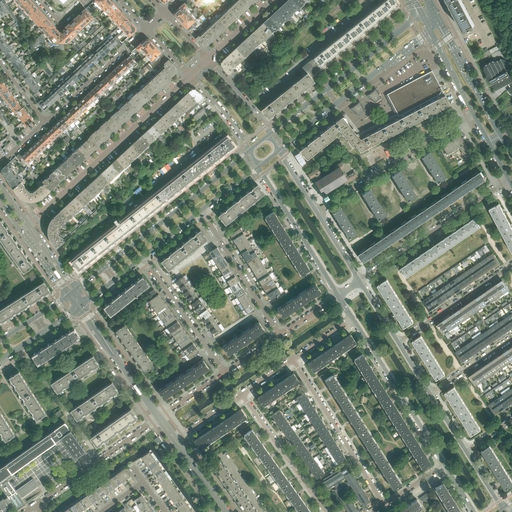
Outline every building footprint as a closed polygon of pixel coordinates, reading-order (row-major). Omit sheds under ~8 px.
[(25,0),(19,6),(17,8),(20,11),(18,14),(20,15),(22,13),(26,19),(29,16),(38,8),(33,3),(30,0),(25,0)] [(118,8),(114,4),(110,0),(105,0),(100,5),(110,15),(118,8)] [(187,9),(187,8),(186,7),(187,6),(186,5),(190,1),(189,0),(187,0),(184,3),(176,11),(175,12),(175,16),(176,17),(177,18),(187,9)] [(255,0),(238,0),(237,1),(245,9),(255,0)] [(303,4),(302,4),(305,1),(303,0),(288,0),(285,3),(294,12),(296,10),(297,10),(303,4)] [(398,6),(395,0),(385,0),(384,2),(391,10),(392,9),(393,10),(398,6)] [(475,27),(461,0),(447,0),(464,32),(475,27)] [(245,9),(237,1),(227,11),(235,19),(245,9)] [(390,11),(391,10),(384,2),(371,12),(378,20),(380,19),(381,18),(382,18),(385,15),(388,13),(389,14),(391,12),(390,11)] [(292,14),(294,12),(285,3),(274,13),(283,22),(285,20),(286,20),(292,14)] [(38,8),(29,16),(34,21),(39,27),(48,19),(43,13),(38,8)] [(127,18),(123,14),(118,8),(110,15),(119,26),(127,18)] [(79,14),(74,19),(82,28),(88,23),(93,18),(85,9),(79,14)] [(196,19),(191,14),(187,9),(177,18),(186,28),(191,24),(196,19)] [(235,19),(227,11),(225,9),(216,18),(225,28),(235,19)] [(378,20),(371,12),(365,17),(372,26),(378,22),(377,21),(378,20)] [(280,24),(283,22),(274,13),(263,23),(272,32),(274,30),(275,31),(281,25),(280,24)] [(372,26),(365,17),(358,22),(365,31),(366,30),(367,31),(372,26)] [(136,30),(136,28),(135,27),(135,26),(127,18),(119,26),(124,31),(123,32),(128,38),(134,31),(136,30)] [(225,28),(216,18),(210,23),(212,25),(207,30),(214,37),(214,38),(225,28)] [(42,34),(31,44),(32,46),(39,40),(43,43),(42,43),(46,40),(44,38),(46,36),(48,38),(57,30),(54,27),(55,27),(52,24),(48,19),(39,27),(35,30),(37,32),(38,30),(42,34)] [(66,28),(64,30),(72,39),(73,38),(76,35),(75,35),(77,33),(82,28),(74,19),(69,24),(65,27),(66,28)] [(365,31),(358,22),(352,27),(359,37),(365,32),(364,32),(365,31)] [(270,34),(272,32),(263,23),(253,33),(261,42),(263,40),(264,41),(270,35),(270,34)] [(214,37),(207,30),(204,27),(196,35),(196,34),(193,36),(200,43),(203,45),(205,45),(207,44),(214,38),(214,37)] [(359,37),(352,27),(345,32),(352,41),(353,41),(354,41),(359,37)] [(50,40),(47,43),(50,46),(55,46),(54,55),(59,55),(59,50),(60,45),(60,43),(68,43),(70,41),(73,45),(79,51),(82,48),(79,45),(73,38),(72,39),(64,30),(62,32),(62,33),(61,33),(60,33),(59,33),(58,33),(58,32),(57,30),(48,38),(50,40)] [(352,41),(345,32),(339,38),(346,47),(352,43),(351,42),(352,41)] [(250,52),(261,42),(253,33),(242,43),(250,52)] [(0,45),(6,41),(8,40),(5,35),(0,38),(0,45)] [(118,43),(114,38),(112,36),(108,40),(114,47),(115,45),(116,45),(117,44),(117,43),(118,43)] [(114,47),(108,40),(105,38),(102,41),(110,50),(111,49),(112,49),(114,47),(113,47),(114,47)] [(346,47),(339,38),(332,43),(339,52),(341,51),(346,47)] [(142,51),(151,42),(150,41),(150,42),(148,40),(145,40),(144,41),(136,48),(138,51),(139,50),(141,52),(142,51)] [(2,50),(9,45),(6,41),(0,45),(0,47),(0,48),(2,50)] [(110,50),(102,41),(98,45),(100,47),(106,54),(108,52),(108,53),(110,51),(110,50)] [(161,52),(156,47),(151,42),(142,51),(151,61),(161,52)] [(239,62),(250,52),(242,43),(231,53),(239,62)] [(339,52),(332,43),(326,48),(333,57),(339,53),(338,53),(339,52)] [(5,54),(13,49),(9,45),(2,50),(4,52),(3,52),(5,54)] [(106,54),(100,47),(96,51),(102,57),(104,56),(106,54)] [(333,57),(326,48),(319,53),(326,62),(328,61),(328,62),(333,57)] [(9,59),(16,53),(13,49),(5,54),(7,56),(8,58),(9,59)] [(102,57),(96,51),(92,54),(98,61),(100,59),(100,60),(102,58),(102,57)] [(12,63),(19,58),(16,53),(9,59),(10,60),(10,61),(11,63),(12,62),(12,63)] [(98,61),(92,54),(91,53),(87,56),(89,58),(88,58),(94,65),(96,63),(98,62),(98,61)] [(232,69),(239,62),(231,53),(223,60),(224,61),(222,63),(222,66),(224,68),(223,68),(234,80),(240,74),(237,71),(238,70),(236,68),(235,69),(236,71),(235,72),(232,69)] [(326,62),(319,53),(313,58),(313,59),(321,68),(326,64),(325,63),(326,62)] [(134,68),(137,64),(137,63),(136,62),(135,61),(134,60),(133,59),(132,58),(131,58),(131,57),(130,56),(129,55),(127,58),(126,59),(128,61),(128,62),(132,66),(134,68)] [(15,67),(22,62),(24,61),(21,56),(19,58),(12,63),(13,65),(14,67),(15,67)] [(94,65),(88,58),(86,56),(83,59),(83,60),(91,68),(92,67),(93,67),(94,65)] [(511,69),(511,70),(511,69),(510,68),(509,68),(509,67),(508,66),(508,65),(508,64),(507,63),(507,62),(506,61),(506,60),(505,60),(504,59),(503,59),(502,58),(500,59),(500,60),(499,60),(498,61),(497,61),(496,61),(494,61),(493,61),(492,61),(491,62),(490,62),(490,63),(489,64),(488,64),(487,64),(486,65),(485,65),(484,66),(484,67),(484,68),(484,70),(484,71),(485,73),(486,74),(486,75),(486,76),(486,78),(487,79),(487,80),(488,80),(488,81),(489,82),(490,82),(489,81),(490,81),(496,91),(509,84),(510,88),(508,90),(507,90),(508,91),(508,92),(509,93),(510,94),(511,94),(511,95),(511,94),(511,69)] [(132,66),(128,62),(128,61),(126,59),(123,61),(123,62),(125,65),(125,66),(128,70),(132,66)] [(313,59),(305,65),(302,67),(307,73),(309,76),(312,74),(320,68),(321,68),(313,59)] [(91,68),(83,60),(79,63),(81,65),(87,72),(88,70),(89,70),(90,69),(90,68),(91,68)] [(174,68),(175,68),(168,60),(164,64),(165,65),(163,66),(164,67),(162,70),(160,68),(158,70),(160,72),(168,81),(170,78),(176,72),(176,70),(174,68)] [(18,71),(25,66),(22,62),(15,67),(16,69),(18,71)] [(128,70),(125,66),(125,65),(123,62),(122,62),(119,64),(120,65),(119,65),(121,68),(121,69),(125,73),(128,70)] [(43,67),(42,67),(43,68),(50,77),(53,74),(45,64),(43,67)] [(87,72),(81,65),(77,69),(83,75),(84,74),(85,74),(87,72),(86,72),(87,72)] [(125,73),(121,69),(121,68),(119,65),(116,68),(116,69),(118,71),(118,72),(121,76),(122,76),(123,78),(125,76),(123,75),(125,73)] [(22,76),(29,70),(25,66),(18,71),(20,73),(19,73),(21,75),(22,76)] [(121,76),(118,72),(118,71),(116,69),(115,68),(112,71),(113,71),(112,72),(115,75),(114,76),(118,79),(121,76)] [(83,75),(77,69),(73,72),(79,79),(81,77),(81,78),(83,76),(83,75)] [(25,80),(32,74),(29,70),(22,76),(23,77),(22,77),(24,79),(25,80)] [(425,101),(442,92),(441,90),(438,83),(437,82),(435,77),(434,75),(432,71),(428,73),(399,88),(400,88),(391,93),(389,98),(398,115),(407,110),(425,101)] [(79,79),(73,72),(69,76),(75,82),(77,81),(79,79)] [(118,79),(114,76),(115,75),(112,72),(109,74),(109,75),(111,78),(115,83),(118,79)] [(168,81),(160,72),(149,82),(158,90),(160,88),(162,86),(163,85),(165,83),(168,81)] [(312,84),(309,80),(311,78),(309,76),(307,73),(300,79),(307,88),(312,84)] [(28,84),(35,78),(32,74),(25,80),(26,81),(26,82),(27,84),(28,83),(28,84)] [(115,83),(111,78),(109,75),(108,75),(105,77),(106,78),(105,79),(107,81),(107,82),(111,86),(115,83)] [(75,82),(69,76),(65,79),(71,86),(73,84),(73,85),(75,83),(75,82)] [(31,88),(38,83),(35,78),(28,84),(29,85),(29,86),(30,88),(31,88)] [(111,86),(107,82),(107,81),(105,79),(105,78),(102,81),(102,82),(104,84),(104,85),(107,89),(111,86)] [(71,86),(65,79),(61,83),(67,89),(69,88),(71,87),(71,86)] [(301,92),(307,88),(300,79),(287,89),(294,98),(300,94),(299,93),(301,92)] [(107,89),(104,85),(104,84),(102,82),(101,81),(98,84),(99,84),(98,85),(100,87),(100,88),(104,93),(107,89)] [(158,90),(149,82),(139,91),(147,100),(150,98),(150,97),(153,94),(155,92),(155,93),(158,90)] [(35,92),(41,87),(38,83),(31,88),(32,90),(33,92),(34,92),(35,92)] [(67,89),(61,83),(58,87),(64,93),(65,92),(67,90),(67,89)] [(104,93),(100,88),(100,87),(98,85),(95,87),(95,88),(97,91),(97,92),(100,96),(104,93)] [(0,93),(2,96),(8,90),(7,88),(5,86),(0,89),(0,93)] [(64,93),(58,87),(54,90),(60,97),(61,95),(62,95),(63,94),(63,93),(64,93)] [(100,96),(97,92),(97,91),(95,88),(94,88),(91,91),(92,91),(91,92),(93,94),(93,95),(97,99),(100,96)] [(288,103),(294,98),(287,89),(274,100),(281,109),(287,104),(286,104),(288,103)] [(5,100),(12,95),(11,94),(12,94),(10,92),(8,90),(2,96),(5,100)] [(60,97),(54,90),(50,94),(56,100),(57,99),(58,99),(60,97),(59,97),(60,97)] [(197,102),(202,97),(197,91),(197,92),(195,90),(192,90),(190,91),(183,97),(191,105),(196,101),(197,102)] [(379,97),(377,93),(375,90),(368,95),(371,98),(374,101),(379,97)] [(97,99),(93,95),(93,94),(91,92),(91,91),(88,94),(87,95),(89,97),(90,98),(93,102),(97,99)] [(147,100),(139,91),(137,92),(136,92),(130,98),(130,99),(129,100),(137,109),(140,107),(139,107),(143,104),(145,102),(147,100)] [(449,105),(443,92),(442,92),(425,101),(432,114),(440,110),(439,110),(441,109),(449,105)] [(56,100),(50,94),(46,97),(52,104),(54,102),(56,101),(56,100)] [(93,102),(90,98),(89,97),(87,95),(87,94),(84,97),(85,97),(84,98),(86,101),(90,105),(93,102)] [(8,104),(15,99),(14,97),(13,97),(12,95),(5,100),(1,103),(2,104),(4,103),(5,103),(6,102),(8,104)] [(52,104),(46,97),(44,95),(40,99),(41,100),(48,107),(50,106),(52,104)] [(188,113),(193,108),(191,106),(191,105),(183,97),(173,107),(181,115),(186,110),(188,113)] [(90,105),(86,101),(84,98),(81,100),(81,101),(80,101),(83,104),(83,105),(86,109),(90,105)] [(137,109),(129,100),(127,98),(122,103),(117,108),(118,110),(127,119),(129,116),(130,115),(134,111),(135,112),(137,109)] [(12,109),(19,104),(18,103),(19,103),(17,101),(15,99),(8,104),(6,106),(8,108),(10,107),(12,109)] [(48,107),(41,100),(38,102),(44,111),(46,109),(46,110),(48,108),(48,107)] [(281,109),(274,100),(261,110),(264,114),(263,114),(265,116),(268,119),(270,117),(272,116),(274,114),(273,114),(274,114),(275,113),(281,109)] [(86,109),(83,105),(83,104),(80,101),(77,104),(78,104),(77,105),(79,107),(79,108),(83,112),(86,109)] [(432,114),(425,101),(407,110),(414,123),(422,119),(423,119),(424,118),(432,114)] [(363,110),(361,106),(358,103),(352,108),(355,111),(358,114),(363,110)] [(16,113),(22,108),(21,106),(20,106),(19,104),(12,109),(10,110),(12,112),(13,111),(16,113)] [(83,112),(79,108),(79,107),(77,105),(77,104),(74,107),(73,108),(79,115),(83,112)] [(170,124),(181,115),(173,107),(163,116),(170,124)] [(19,117),(26,112),(25,110),(24,110),(23,108),(22,108),(16,113),(14,114),(16,116),(17,115),(19,117)] [(79,115),(73,108),(70,110),(71,110),(70,111),(72,114),(72,115),(73,116),(74,116),(76,118),(79,115)] [(127,119),(118,110),(116,112),(116,111),(109,117),(110,118),(108,119),(117,128),(119,126),(121,123),(124,121),(127,119)] [(414,123),(407,110),(398,115),(389,120),(396,133),(404,129),(404,128),(405,128),(406,127),(406,128),(414,123)] [(76,118),(74,116),(73,116),(72,115),(72,114),(70,111),(69,111),(67,113),(67,114),(66,115),(68,117),(68,118),(70,120),(71,120),(72,122),(74,124),(78,120),(76,118)] [(23,122),(30,117),(29,116),(30,116),(28,114),(26,112),(19,117),(23,122)] [(70,120),(68,118),(68,117),(66,115),(66,114),(64,116),(64,117),(63,118),(65,120),(65,121),(66,123),(67,123),(69,125),(72,122),(71,120),(70,120)] [(160,134),(170,124),(163,116),(153,126),(160,134)] [(333,133),(337,130),(338,129),(341,133),(351,125),(343,116),(342,117),(335,122),(335,123),(334,123),(334,124),(333,124),(325,130),(333,139),(336,136),(333,133)] [(25,129),(33,121),(33,120),(32,119),(31,119),(30,117),(23,122),(21,123),(15,128),(14,129),(15,131),(22,125),(25,129)] [(66,123),(65,121),(65,120),(63,118),(62,117),(60,120),(59,121),(62,123),(62,124),(63,126),(64,126),(66,128),(69,125),(67,123),(66,123)] [(117,128),(108,119),(106,121),(99,127),(98,129),(106,138),(109,136),(109,135),(112,132),(114,130),(114,131),(117,128)] [(396,133),(389,120),(372,129),(379,142),(386,138),(388,137),(396,133)] [(66,128),(64,126),(63,126),(62,124),(62,123),(59,121),(57,123),(56,124),(58,127),(58,128),(59,129),(61,129),(62,131),(66,128)] [(18,135),(15,131),(14,129),(15,128),(12,123),(8,126),(9,127),(10,128),(11,130),(12,131),(16,136),(18,135)] [(59,129),(58,128),(58,127),(56,124),(53,126),(54,126),(52,127),(55,130),(55,131),(56,132),(57,132),(59,134),(62,131),(61,129),(59,129)] [(379,142),(372,129),(359,135),(356,132),(351,125),(341,133),(345,139),(346,138),(347,140),(352,147),(354,146),(355,146),(360,152),(369,147),(370,146),(371,146),(379,142)] [(150,143),(160,134),(153,126),(142,135),(150,143)] [(57,132),(56,132),(55,131),(55,130),(52,127),(50,129),(50,130),(49,131),(51,133),(51,134),(53,135),(54,135),(55,137),(59,134),(57,132)] [(106,138),(98,129),(96,131),(95,130),(89,136),(89,137),(88,138),(96,147),(99,145),(98,145),(100,143),(104,140),(106,138)] [(55,137),(54,135),(53,135),(51,134),(51,133),(49,131),(49,130),(46,132),(47,133),(46,134),(48,136),(48,137),(49,138),(50,139),(52,141),(55,137)] [(320,149),(329,141),(333,139),(325,130),(320,135),(319,135),(318,136),(313,140),(320,149)] [(52,141),(50,139),(49,138),(48,137),(48,136),(46,134),(45,133),(43,136),(42,137),(44,140),(46,142),(48,144),(51,146),(52,145),(50,142),(52,141)] [(470,153),(462,141),(463,140),(462,138),(461,139),(458,134),(452,137),(453,139),(442,146),(447,155),(459,147),(465,157),(470,153)] [(148,149),(152,146),(150,144),(150,143),(142,135),(132,145),(140,153),(146,148),(148,149)] [(46,142),(44,140),(42,137),(39,139),(40,139),(39,140),(41,143),(42,145),(43,145),(45,147),(48,144),(46,142)] [(96,147),(88,138),(86,137),(84,139),(86,141),(78,148),(86,157),(96,147)] [(232,148),(234,146),(232,143),(230,141),(227,137),(214,148),(221,157),(223,155),(227,152),(228,150),(228,151),(230,149),(232,148)] [(42,145),(41,143),(39,140),(38,140),(36,142),(35,143),(38,146),(38,147),(39,148),(40,148),(42,150),(45,147),(43,145),(42,145)] [(306,160),(316,152),(320,149),(313,140),(307,145),(305,146),(299,151),(302,154),(301,154),(303,156),(306,160)] [(42,150),(40,148),(39,148),(38,147),(38,146),(35,143),(33,145),(32,146),(34,149),(34,150),(36,151),(38,153),(42,150)] [(138,159),(141,155),(140,154),(140,153),(132,145),(122,154),(130,163),(135,158),(139,163),(140,161),(138,159)] [(38,153),(36,151),(34,150),(34,149),(32,146),(29,148),(30,149),(28,150),(31,152),(31,153),(32,155),(33,155),(35,157),(38,153)] [(76,166),(86,157),(78,148),(68,158),(76,166)] [(217,160),(221,157),(214,148),(201,158),(208,167),(214,162),(215,161),(217,160)] [(32,155),(31,153),(31,152),(28,150),(28,149),(26,151),(26,152),(25,153),(27,156),(29,158),(31,160),(35,157),(33,155),(32,155)] [(29,158),(27,156),(25,153),(25,152),(22,155),(23,155),(21,156),(28,163),(31,160),(29,158)] [(433,158),(431,154),(429,152),(421,157),(425,164),(433,158)] [(28,163),(21,156),(19,154),(16,156),(20,160),(21,159),(29,168),(31,166),(28,163)] [(127,168),(131,165),(129,163),(130,163),(122,154),(112,164),(119,172),(125,168),(126,169),(128,172),(129,171),(127,168)] [(76,166),(68,158),(57,167),(65,176),(76,166)] [(202,171),(208,167),(201,158),(191,166),(188,168),(195,177),(197,175),(201,173),(201,172),(202,171)] [(347,179),(345,177),(343,174),(344,174),(343,172),(342,172),(341,169),(344,167),(342,164),(346,161),(353,170),(355,168),(347,158),(334,166),(336,169),(321,178),(319,173),(320,172),(317,168),(308,174),(310,178),(312,177),(315,182),(314,182),(315,182),(316,184),(317,186),(322,195),(323,195),(325,193),(344,182),(346,180),(347,179)] [(437,165),(433,158),(425,164),(429,170),(437,165)] [(5,177),(14,169),(12,167),(14,166),(11,163),(10,162),(4,168),(3,168),(4,168),(3,169),(2,172),(3,173),(3,174),(5,177)] [(109,182),(119,172),(112,164),(101,173),(109,182)] [(65,176),(57,167),(55,165),(50,170),(52,172),(47,177),(55,185),(65,176)] [(441,171),(437,165),(429,170),(433,176),(441,171)] [(189,182),(195,177),(188,168),(188,169),(185,171),(178,176),(175,179),(182,188),(184,186),(186,184),(188,183),(189,181),(189,182)] [(22,177),(19,174),(14,169),(5,177),(13,189),(21,182),(23,180),(21,178),(22,177)] [(404,177),(399,170),(399,171),(392,175),(391,175),(395,182),(404,177)] [(446,178),(441,171),(433,176),(437,183),(438,183),(437,183),(445,178),(446,178)] [(347,183),(357,177),(354,172),(345,177),(347,179),(346,180),(347,183)] [(486,179),(481,172),(471,179),(476,186),(486,179)] [(99,192),(109,182),(101,173),(91,183),(99,192)] [(55,185),(47,177),(42,182),(43,183),(50,190),(55,185)] [(408,183),(404,177),(395,182),(399,188),(408,183)] [(182,188),(175,179),(162,189),(169,198),(175,193),(176,192),(180,189),(182,188)] [(476,186),(471,179),(461,186),(465,193),(476,186)] [(29,190),(26,189),(21,182),(13,189),(17,194),(18,195),(20,197),(22,198),(23,199),(25,200),(27,200),(29,201),(31,201),(31,190),(29,190)] [(50,190),(43,183),(37,189),(33,190),(31,190),(31,201),(33,201),(35,201),(38,200),(40,199),(42,197),(44,195),(50,190)] [(89,201),(99,192),(91,183),(81,193),(89,201)] [(412,190),(408,183),(399,188),(403,195),(412,190)] [(251,204),(264,193),(261,190),(261,189),(260,187),(260,188),(257,185),(244,195),(251,204)] [(465,193),(461,186),(450,193),(455,200),(465,193)] [(164,202),(169,198),(162,189),(149,199),(156,208),(162,204),(162,203),(163,202),(164,202)] [(374,195),(370,189),(362,194),(361,194),(366,201),(374,195)] [(416,196),(412,190),(403,195),(408,202),(408,201),(415,196),(416,197),(416,196)] [(86,206),(85,204),(89,201),(81,193),(70,202),(78,211),(81,208),(83,209),(88,214),(89,213),(88,211),(89,209),(86,206)] [(455,200),(450,193),(440,200),(445,207),(455,200)] [(238,214),(251,204),(244,195),(231,205),(238,214)] [(378,202),(374,195),(366,201),(370,207),(378,202)] [(156,208),(149,199),(136,210),(143,219),(149,214),(150,213),(151,213),(156,208)] [(445,207),(440,200),(430,207),(435,214),(445,207)] [(68,220),(78,211),(70,202),(60,212),(67,220),(68,220)] [(382,208),(378,202),(370,207),(374,213),(382,208)] [(507,219),(499,204),(490,209),(489,209),(497,224),(507,219)] [(225,225),(238,214),(231,205),(218,216),(220,219),(222,221),(225,225)] [(344,214),(340,207),(340,208),(332,213),(332,212),(336,219),(344,214)] [(435,214),(430,207),(420,214),(425,221),(435,214)] [(386,215),(382,208),(374,213),(378,220),(386,215)] [(138,223),(143,219),(136,210),(123,220),(130,229),(136,224),(137,223),(138,223)] [(59,228),(67,220),(60,212),(54,217),(53,219),(51,221),(50,223),(49,225),(48,227),(48,228),(59,230),(59,228)] [(280,223),(276,217),(273,212),(272,212),(265,217),(272,228),(280,223)] [(348,220),(344,214),(336,219),(340,226),(348,220)] [(425,221),(420,214),(410,221),(415,228),(425,221)] [(481,226),(475,218),(476,218),(475,218),(469,222),(471,226),(474,231),(481,226)] [(511,234),(511,228),(507,219),(497,224),(505,238),(511,234)] [(125,234),(130,229),(123,220),(120,223),(120,222),(120,223),(113,228),(111,230),(110,230),(117,239),(123,235),(124,233),(125,234)] [(352,227),(348,220),(340,226),(344,232),(352,227)] [(415,228),(410,221),(399,227),(404,235),(415,228)] [(474,231),(471,226),(469,222),(463,226),(468,235),(474,231)] [(288,236),(280,223),(272,228),(280,241),(288,236)] [(13,239),(8,231),(4,226),(0,228),(0,240),(4,246),(13,239)] [(468,235),(463,226),(456,231),(462,239),(468,235)] [(357,233),(352,227),(344,232),(348,239),(349,239),(348,238),(350,237),(356,233),(356,234),(357,233)] [(404,235),(399,227),(389,234),(394,242),(404,235)] [(65,240),(59,235),(58,234),(59,230),(48,228),(48,229),(48,231),(48,233),(48,235),(49,237),(50,240),(52,242),(56,248),(65,240)] [(232,240),(243,233),(240,228),(229,235),(232,240)] [(112,244),(117,239),(110,230),(97,241),(104,250),(110,245),(111,244),(112,244)] [(194,250),(206,240),(207,239),(204,235),(203,233),(202,233),(200,230),(187,241),(194,250)] [(462,239),(456,231),(450,235),(456,243),(462,239)] [(235,244),(246,237),(243,233),(232,240),(235,244)] [(394,242),(389,234),(379,241),(384,249),(394,242)] [(456,243),(450,235),(444,239),(450,247),(456,243)] [(296,249),(292,242),(288,236),(280,241),(288,254),(296,249)] [(238,249),(249,242),(253,239),(252,238),(248,241),(246,237),(235,244),(238,249)] [(23,253),(17,245),(13,239),(4,246),(14,259),(23,253)] [(450,247),(444,239),(438,243),(443,252),(450,247)] [(99,254),(104,250),(97,241),(84,251),(91,260),(97,256),(97,255),(98,254),(99,254)] [(181,260),(194,250),(187,241),(174,251),(181,260)] [(384,249),(379,241),(369,248),(374,256),(384,249)] [(241,253),(252,247),(249,242),(238,249),(241,253)] [(443,252),(438,243),(431,248),(437,256),(443,252)] [(244,258),(255,251),(252,247),(241,253),(244,258)] [(220,253),(217,248),(209,253),(212,259),(220,253)] [(374,256),(369,248),(359,255),(359,256),(363,262),(364,263),(374,256)] [(437,256),(431,248),(425,252),(431,260),(437,256)] [(303,260),(296,249),(288,254),(295,265),(303,260)] [(86,265),(91,260),(84,251),(71,262),(74,266),(76,268),(78,271),(82,267),(84,266),(85,264),(86,265)] [(168,271),(181,260),(174,251),(161,262),(163,265),(165,267),(168,271)] [(247,262),(257,256),(255,251),(244,258),(247,262)] [(431,260),(425,252),(419,256),(424,264),(431,260)] [(33,266),(27,259),(23,253),(14,259),(23,273),(28,270),(30,269),(33,266)] [(224,259),(220,253),(212,259),(216,264),(224,259)] [(498,261),(495,258),(496,257),(494,255),(494,256),(493,254),(488,257),(494,267),(497,265),(496,263),(498,261)] [(250,267),(260,260),(257,256),(247,262),(250,267)] [(424,264),(419,256),(413,260),(418,269),(424,264)] [(494,267),(488,257),(484,260),(490,270),(494,267)] [(227,265),(224,259),(216,264),(219,270),(227,265)] [(252,272),(263,265),(260,260),(250,267),(252,272)] [(310,271),(306,264),(303,260),(295,265),(302,276),(304,274),(310,271)] [(418,269),(413,260),(407,265),(412,273),(418,269)] [(490,270),(484,260),(479,263),(486,272),(490,270)] [(486,272),(479,263),(475,266),(481,275),(486,272)] [(231,270),(227,265),(219,270),(223,275),(231,270)] [(255,276),(266,270),(263,265),(252,272),(255,276)] [(412,273),(407,265),(400,269),(406,277),(405,277),(406,277),(412,273)] [(481,275),(475,266),(471,269),(477,278),(481,275)] [(477,278),(471,269),(467,272),(473,281),(477,278)] [(234,276),(231,270),(223,275),(226,281),(234,276)] [(258,281),(269,274),(266,270),(255,276),(258,281)] [(473,281),(467,272),(462,275),(469,284),(473,281)] [(261,285),(272,279),(269,274),(258,281),(261,285)] [(469,284),(462,275),(458,278),(465,287),(469,284)] [(149,285),(146,281),(145,279),(142,276),(129,287),(136,296),(137,296),(139,293),(145,289),(149,286),(149,285)] [(238,281),(234,276),(226,281),(230,286),(238,281)] [(187,282),(183,277),(175,282),(179,288),(187,282)] [(465,287),(458,278),(454,281),(460,290),(465,287)] [(264,290),(275,283),(272,279),(261,285),(264,290)] [(387,300),(396,294),(387,279),(387,280),(378,285),(387,300)] [(241,287),(238,281),(230,286),(233,292),(241,287)] [(460,290),(454,281),(450,283),(456,293),(460,290)] [(50,291),(48,288),(47,286),(46,286),(44,282),(29,291),(36,301),(50,291)] [(183,293),(191,288),(187,282),(179,288),(183,293)] [(508,288),(506,286),(503,283),(501,284),(500,282),(497,284),(504,293),(508,290),(507,288),(508,288)] [(267,295),(277,288),(275,283),(264,290),(267,295)] [(456,293),(450,283),(445,286),(452,296),(456,293)] [(308,301),(321,292),(315,284),(302,293),(308,301)] [(504,293),(497,284),(493,287),(499,296),(504,293)] [(286,294),(284,291),(281,286),(277,288),(280,293),(277,295),(276,296),(278,300),(287,294),(286,294)] [(452,296),(445,286),(441,289),(448,299),(452,296)] [(136,296),(129,287),(116,297),(123,306),(133,299),(136,302),(139,299),(137,297),(137,296),(136,296)] [(245,293),(241,287),(233,292),(237,298),(245,293)] [(499,296),(493,287),(489,290),(495,299),(499,296)] [(187,298),(195,293),(191,288),(183,293),(187,298)] [(277,295),(280,293),(277,288),(267,295),(270,299),(276,296),(277,295)] [(448,299),(441,289),(437,292),(443,301),(448,299)] [(495,299),(489,290),(484,293),(491,302),(495,299)] [(36,301),(29,291),(15,300),(22,310),(36,301)] [(443,301),(437,292),(433,295),(439,304),(443,301)] [(191,304),(199,298),(195,293),(187,298),(191,304)] [(248,298),(245,293),(237,298),(240,303),(248,298)] [(295,309),(308,301),(302,293),(290,301),(295,309)] [(491,302),(484,293),(480,296),(487,305),(491,302)] [(151,307),(162,299),(158,294),(148,302),(151,307)] [(395,313),(404,308),(396,294),(387,300),(395,313)] [(439,304),(433,295),(428,298),(435,307),(439,304)] [(487,305),(480,296),(476,299),(482,308),(487,305)] [(123,306),(116,297),(103,308),(105,311),(107,313),(110,317),(123,306)] [(195,309),(202,304),(199,298),(191,304),(195,309)] [(252,304),(248,298),(240,303),(244,309),(252,304)] [(435,307),(428,298),(423,301),(425,303),(424,303),(426,305),(429,309),(431,307),(432,309),(435,307)] [(154,311),(165,304),(162,299),(151,307),(154,311)] [(482,308),(476,299),(472,301),(478,311),(482,308)] [(22,310),(15,300),(2,309),(8,319),(22,310)] [(282,318),(295,309),(290,301),(278,310),(277,310),(282,318)] [(478,311),(472,301),(467,304),(474,314),(478,311)] [(158,315),(168,308),(165,304),(154,311),(158,315)] [(199,315),(206,309),(202,304),(195,309),(199,315)] [(256,310),(252,304),(244,309),(248,315),(256,310)] [(474,314),(467,304),(463,307),(470,317),(474,314)] [(470,317),(463,307),(459,310),(465,319),(470,317)] [(161,320),(171,312),(168,308),(158,315),(161,320)] [(414,322),(410,316),(404,308),(395,313),(404,328),(405,328),(413,322),(414,322)] [(202,320),(210,314),(206,309),(199,315),(202,320)] [(465,319),(459,310),(455,313),(461,322),(465,319)] [(164,324),(174,317),(171,312),(161,320),(164,324)] [(461,322),(455,313),(450,316),(457,325),(461,322)] [(206,325),(214,320),(210,314),(202,320),(206,325)] [(457,325),(450,316),(446,319),(453,328),(457,325)] [(167,328),(177,321),(174,317),(164,324),(167,328)] [(511,327),(511,324),(507,317),(503,320),(510,330),(511,327)] [(453,328),(446,319),(442,322),(448,331),(453,328)] [(210,331),(218,325),(214,320),(206,325),(210,331)] [(510,330),(503,320),(499,323),(505,332),(510,330)] [(170,333),(180,326),(177,321),(167,328),(170,333)] [(448,331),(442,322),(439,324),(441,325),(438,327),(441,331),(442,333),(443,334),(448,331)] [(251,339),(263,331),(264,330),(259,323),(258,323),(246,331),(251,339)] [(505,332),(499,323),(495,326),(501,335),(505,332)] [(134,338),(124,324),(115,331),(125,345),(134,338)] [(222,331),(218,325),(210,331),(214,336),(222,331)] [(173,337),(183,330),(180,326),(170,333),(173,337)] [(501,335),(495,326),(491,329),(497,338),(501,335)] [(80,339),(74,329),(59,338),(66,348),(66,347),(80,339)] [(497,338),(491,329),(486,332),(493,341),(497,338)] [(176,342),(187,334),(183,330),(173,337),(176,342)] [(239,348),(251,339),(246,331),(233,340),(239,348)] [(493,341),(486,332),(482,335),(488,344),(493,341)] [(180,346),(190,339),(187,334),(176,342),(180,346)] [(356,343),(350,335),(339,342),(345,350),(355,343),(356,343)] [(488,344),(482,335),(478,338),(484,347),(488,344)] [(429,349),(421,336),(420,336),(421,336),(413,341),(412,341),(421,354),(429,349)] [(66,348),(59,338),(45,347),(52,357),(62,350),(64,354),(68,351),(66,348),(67,348),(66,347),(66,348)] [(144,352),(134,338),(125,345),(134,358),(144,352)] [(484,347),(478,338),(473,341),(480,350),(484,347)] [(183,350),(193,343),(190,339),(180,346),(183,350)] [(228,355),(239,348),(233,340),(223,347),(228,355)] [(480,350),(473,341),(469,343),(476,353),(480,350)] [(345,350),(339,342),(329,349),(334,357),(345,350)] [(186,355),(196,348),(193,343),(183,350),(186,355)] [(476,353),(469,343),(465,346),(471,356),(476,353)] [(471,356),(465,346),(461,349),(467,359),(471,356)] [(52,357),(45,347),(31,356),(33,359),(33,360),(34,362),(35,362),(37,366),(52,357)] [(189,359),(199,352),(196,348),(186,355),(189,359)] [(334,357),(329,349),(318,356),(324,364),(334,357)] [(437,361),(429,349),(421,354),(429,367),(437,361)] [(467,359),(461,349),(456,353),(457,354),(457,355),(458,356),(461,360),(463,359),(464,360),(467,359)] [(153,365),(146,355),(144,352),(134,358),(144,372),(147,370),(149,369),(149,368),(152,366),(153,365)] [(510,362),(504,353),(500,356),(506,365),(510,362)] [(369,365),(366,360),(362,354),(354,359),(361,370),(369,365)] [(99,365),(93,356),(79,365),(85,374),(99,365)] [(324,364),(318,356),(307,364),(313,372),(313,371),(324,364)] [(506,365),(500,356),(496,359),(502,368),(506,365)] [(502,368),(496,359),(491,361),(498,371),(502,368)] [(207,367),(205,363),(203,360),(203,361),(202,361),(190,369),(196,377),(208,369),(207,367)] [(445,375),(437,361),(429,367),(437,380),(437,379),(445,374),(445,375)] [(498,371),(491,361),(487,364),(493,374),(498,371)] [(493,374),(487,364),(483,367),(489,377),(493,374)] [(85,374),(79,365),(65,374),(71,384),(85,374)] [(376,376),(372,371),(369,365),(361,370),(368,381),(376,376)] [(489,377),(483,367),(479,370),(485,379),(489,377)] [(196,377),(190,369),(180,376),(185,384),(196,377)] [(485,379),(479,370),(474,373),(481,382),(485,379)] [(28,386),(27,384),(19,372),(9,378),(18,392),(28,386)] [(299,381),(294,375),(293,373),(282,381),(288,389),(298,382),(299,381)] [(481,382),(474,373),(472,375),(473,377),(471,378),(473,382),(474,384),(475,384),(476,386),(481,382)] [(71,384),(65,374),(51,383),(53,388),(55,390),(57,393),(71,384)] [(340,386),(333,376),(333,375),(324,380),(331,391),(340,386)] [(185,384),(180,376),(169,384),(174,392),(185,384)] [(383,387),(379,382),(376,376),(368,381),(375,392),(383,387)] [(288,389),(282,381),(270,389),(275,397),(288,389)] [(104,401),(118,392),(112,382),(98,392),(104,401)] [(174,392),(169,384),(161,389),(159,391),(158,391),(164,399),(174,392)] [(37,400),(35,398),(28,386),(18,392),(27,406),(37,400)] [(346,397),(340,386),(331,391),(338,402),(346,397)] [(390,398),(386,393),(383,387),(375,392),(381,403),(390,398)] [(463,401),(454,387),(445,393),(445,392),(445,393),(449,399),(454,407),(463,401)] [(263,406),(275,397),(270,389),(257,398),(262,406),(263,406)] [(104,401),(98,392),(84,401),(90,411),(104,401)] [(310,399),(308,397),(307,397),(304,393),(296,398),(299,402),(301,401),(302,402),(305,400),(306,402),(309,400),(310,399)] [(511,402),(511,400),(507,393),(502,396),(509,405),(511,402)] [(509,405),(502,396),(498,399),(504,408),(509,405)] [(355,410),(350,403),(346,397),(338,402),(346,415),(355,410)] [(396,409),(393,403),(390,398),(381,403),(388,414),(396,409)] [(504,408),(498,399),(494,402),(500,411),(504,408)] [(46,414),(41,407),(37,400),(27,406),(36,420),(39,418),(40,418),(42,417),(46,414)] [(303,409),(311,404),(309,400),(306,402),(305,400),(302,402),(301,401),(299,402),(303,409)] [(90,411),(84,401),(70,411),(73,415),(74,417),(77,420),(90,411)] [(472,415),(463,401),(454,407),(463,421),(472,415)] [(500,411),(494,402),(489,405),(490,407),(491,409),(494,412),(496,411),(497,413),(500,411)] [(317,410),(315,408),(314,408),(311,404),(303,409),(306,413),(308,412),(309,413),(312,411),(313,413),(315,411),(317,410)] [(123,428),(137,418),(130,409),(117,419),(123,428)] [(246,417),(241,409),(230,416),(236,424),(246,417)] [(403,420),(399,413),(396,409),(388,414),(395,425),(403,420)] [(286,421),(279,410),(271,416),(274,420),(273,421),(275,423),(276,422),(279,426),(286,421)] [(363,423),(359,418),(355,410),(346,415),(355,428),(363,423)] [(318,415),(315,411),(313,413),(312,411),(309,413),(308,412),(306,413),(310,420),(318,415)] [(323,421),(322,419),(321,419),(318,415),(310,420),(313,424),(315,423),(316,424),(319,422),(319,423),(322,422),(323,421)] [(481,430),(472,415),(463,421),(472,435),(480,429),(481,430)] [(236,424),(230,416),(218,425),(223,433),(236,424)] [(123,428),(117,419),(103,428),(110,437),(123,428)] [(410,431),(406,425),(403,420),(395,425),(402,436),(410,431)] [(15,435),(10,428),(6,421),(0,424),(0,433),(5,441),(8,439),(11,438),(10,438),(15,435)] [(294,431),(286,421),(279,426),(282,430),(280,431),(282,433),(283,433),(286,437),(294,431)] [(0,484),(8,496),(4,499),(4,498),(0,500),(0,511),(4,511),(11,508),(10,506),(13,504),(17,510),(26,504),(21,498),(38,486),(38,487),(38,486),(33,479),(32,479),(33,479),(31,480),(18,489),(16,491),(15,491),(5,477),(6,476),(8,475),(11,473),(12,474),(12,473),(55,443),(56,443),(55,442),(60,438),(61,439),(63,442),(62,442),(63,442),(73,455),(72,456),(73,456),(75,459),(77,457),(85,452),(85,451),(83,448),(84,448),(74,434),(73,434),(70,430),(65,423),(64,422),(54,430),(49,434),(49,433),(43,438),(32,446),(14,458),(9,462),(5,465),(2,467),(0,468),(0,467),(0,484)] [(325,426),(322,422),(319,423),(319,422),(316,424),(315,423),(313,424),(317,431),(325,426)] [(371,436),(366,429),(363,423),(355,428),(363,441),(371,436)] [(223,433),(218,425),(205,434),(210,442),(223,433)] [(330,432),(329,430),(328,430),(325,426),(317,431),(319,435),(322,434),(323,435),(326,433),(326,434),(329,433),(330,432)] [(110,437),(103,428),(89,438),(92,442),(94,444),(96,447),(110,437)] [(259,440),(255,435),(252,429),(246,433),(246,432),(242,435),(242,436),(244,435),(251,446),(259,440)] [(301,442),(294,431),(286,437),(289,441),(288,442),(290,444),(291,443),(294,447),(301,442)] [(417,442),(413,436),(410,431),(402,436),(408,447),(417,442)] [(324,442),(332,437),(330,434),(329,433),(326,434),(326,433),(323,435),(322,434),(319,435),(324,442)] [(210,442),(205,434),(194,441),(199,449),(210,442)] [(379,449),(371,436),(363,441),(371,454),(379,449)] [(337,443),(336,441),(335,441),(332,437),(324,442),(326,446),(329,445),(330,446),(332,444),(333,445),(336,444),(337,443)] [(267,451),(263,445),(259,440),(251,446),(259,456),(267,451)] [(309,453),(301,442),(294,447),(297,452),(295,452),(297,455),(298,454),(301,458),(309,453)] [(424,453),(419,446),(417,442),(408,447),(415,458),(424,453)] [(331,453),(339,448),(336,444),(333,445),(332,444),(330,446),(329,445),(326,446),(331,453)] [(498,458),(492,450),(490,445),(489,445),(489,446),(482,451),(482,450),(481,451),(489,464),(498,458)] [(344,454),(342,452),(341,452),(339,448),(331,453),(333,457),(336,456),(337,457),(339,455),(340,456),(343,454),(344,454)] [(387,462),(382,455),(379,449),(371,454),(379,467),(387,462)] [(142,463),(152,456),(149,451),(141,457),(142,459),(141,460),(142,463)] [(276,463),(271,457),(267,451),(259,456),(268,469),(276,463)] [(316,463),(309,453),(301,458),(304,462),(303,463),(305,465),(306,464),(309,468),(316,463)] [(430,464),(426,457),(424,453),(415,458),(422,469),(430,464)] [(337,464),(346,459),(343,454),(340,456),(339,455),(337,457),(336,456),(333,457),(337,464)] [(147,465),(155,460),(152,456),(142,463),(144,465),(146,464),(147,465)] [(506,471),(500,463),(498,458),(489,464),(497,476),(506,471)] [(228,469),(221,459),(219,460),(211,466),(217,474),(216,475),(217,477),(228,469)] [(148,471),(158,464),(155,460),(147,465),(148,467),(146,469),(148,471)] [(394,473),(390,468),(387,462),(379,467),(386,478),(394,473)] [(285,476),(279,468),(276,463),(268,469),(277,481),(285,476)] [(324,474),(316,463),(309,468),(312,472),(310,473),(312,476),(313,475),(316,479),(324,474)] [(153,474),(161,468),(158,464),(148,471),(150,473),(152,472),(153,474)] [(130,476),(124,468),(120,471),(126,479),(128,478),(129,479),(131,478),(130,476)] [(154,479),(164,472),(161,468),(153,474),(154,476),(152,477),(154,479)] [(237,482),(228,469),(217,477),(218,476),(226,487),(225,488),(226,490),(237,482)] [(324,482),(322,483),(326,489),(327,489),(330,488),(330,487),(334,485),(336,489),(334,490),(337,495),(343,504),(347,511),(354,511),(357,510),(356,510),(353,504),(351,501),(350,501),(349,500),(349,501),(343,491),(341,486),(339,487),(337,483),(341,480),(343,478),(344,478),(345,477),(348,482),(350,485),(357,497),(355,498),(357,501),(359,500),(363,506),(370,502),(369,502),(369,501),(368,498),(367,499),(365,494),(362,491),(362,490),(361,487),(360,488),(360,487),(360,486),(359,487),(359,486),(358,483),(357,484),(352,475),(351,472),(350,472),(350,471),(348,473),(346,469),(340,472),(337,473),(336,472),(323,480),(324,482)] [(126,479),(120,471),(116,474),(123,484),(125,482),(124,480),(126,479)] [(511,481),(508,475),(506,471),(497,476),(506,490),(506,489),(511,485),(511,481)] [(159,482),(167,476),(164,472),(154,479),(156,482),(158,480),(159,482)] [(401,484),(394,473),(386,478),(393,489),(398,486),(399,487),(403,484),(402,483),(401,484)] [(123,484),(116,474),(112,477),(118,485),(119,484),(121,485),(123,484)] [(160,487),(170,480),(167,476),(159,482),(160,484),(158,485),(160,487)] [(293,488),(289,482),(285,476),(277,481),(286,494),(293,488)] [(118,485),(112,477),(108,480),(115,490),(117,488),(116,486),(118,485)] [(115,490),(108,480),(104,483),(109,491),(111,490),(112,491),(115,490)] [(165,490),(173,485),(170,480),(160,487),(162,490),(164,489),(165,490)] [(247,496),(242,489),(237,482),(226,490),(227,490),(228,490),(236,501),(235,502),(236,504),(247,496)] [(455,501),(453,497),(452,498),(451,497),(451,496),(452,495),(449,491),(448,491),(446,488),(447,488),(443,482),(440,484),(440,485),(437,487),(435,488),(449,511),(461,511),(461,510),(460,511),(458,508),(459,507),(457,504),(456,504),(455,503),(454,501),(455,501)] [(109,491),(104,483),(99,486),(106,496),(109,494),(108,492),(109,491)] [(166,496),(176,489),(173,485),(165,490),(166,492),(164,493),(166,496)] [(106,496),(99,486),(95,489),(101,497),(103,496),(104,497),(106,496)] [(302,501),(297,493),(293,488),(286,494),(294,506),(302,501)] [(101,497),(95,489),(91,492),(98,501),(101,500),(99,498),(101,497)] [(171,499),(179,493),(176,489),(166,496),(168,498),(170,497),(171,499)] [(98,501),(91,492),(87,495),(93,503),(94,501),(96,503),(98,501)] [(172,504),(182,497),(179,493),(171,499),(172,500),(170,502),(172,504)] [(93,503),(87,495),(83,498),(90,507),(92,506),(91,504),(93,503)] [(136,505),(144,499),(141,495),(138,497),(137,496),(132,499),(133,500),(136,505)] [(252,511),(256,509),(247,496),(236,504),(237,503),(243,511),(252,511)] [(177,507),(185,501),(182,497),(172,504),(174,507),(176,505),(177,507)] [(90,507),(83,498),(79,501),(84,509),(86,507),(87,509),(90,507)] [(139,509),(147,503),(144,499),(136,505),(139,509)] [(408,511),(415,511),(421,508),(422,507),(416,499),(405,507),(408,511)] [(84,509),(79,501),(74,504),(80,511),(83,511),(84,511),(83,510),(84,509)] [(177,511),(178,511),(188,505),(185,501),(177,507),(178,509),(176,510),(177,511)] [(310,511),(306,506),(302,501),(294,506),(298,511),(310,511)] [(141,511),(143,511),(150,507),(147,503),(139,509),(141,511)]
